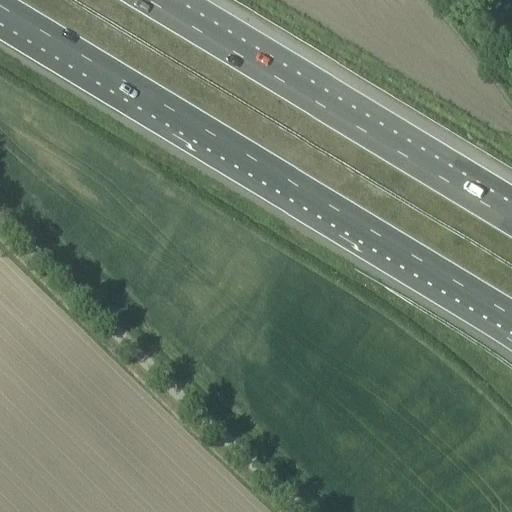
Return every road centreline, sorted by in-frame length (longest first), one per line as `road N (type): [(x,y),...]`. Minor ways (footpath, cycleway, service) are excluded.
road 1 (motorway): [(0,7),(511,316)]
road 2 (motorway): [(511,221),(145,0)]
road 3 (unclassified): [(303,511),(0,214)]
